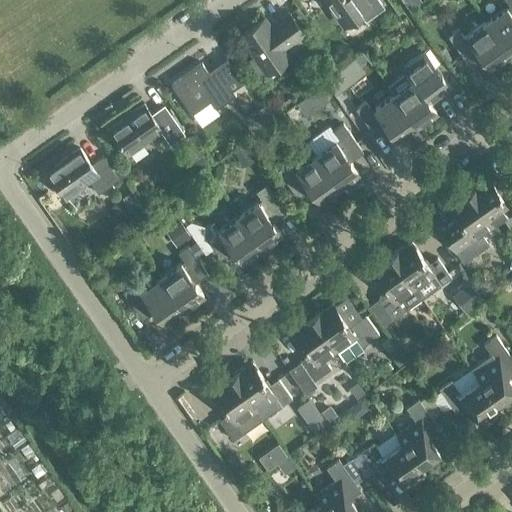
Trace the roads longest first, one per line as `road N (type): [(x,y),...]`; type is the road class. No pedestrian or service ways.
road 1 (residential): [(139,374),(511,117)]
road 2 (residential): [(0,157),(233,0)]
road 3 (residential): [(139,374),(0,178)]
road 4 (residential): [(139,374),(236,511)]
